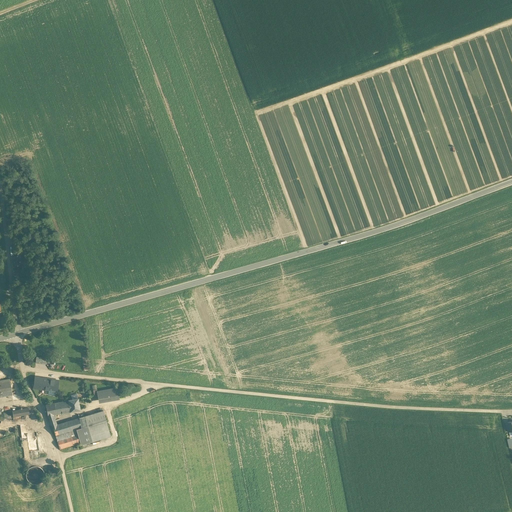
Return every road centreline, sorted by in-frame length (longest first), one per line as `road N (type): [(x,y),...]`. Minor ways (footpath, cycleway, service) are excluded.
road 1 (residential): [(511,411),(393,407),(22,368),(16,333)]
road 2 (tertiary): [(511,181),(383,229),(16,333)]
road 3 (track): [(16,333),(0,176)]
road 4 (track): [(70,511),(52,434),(22,368)]
